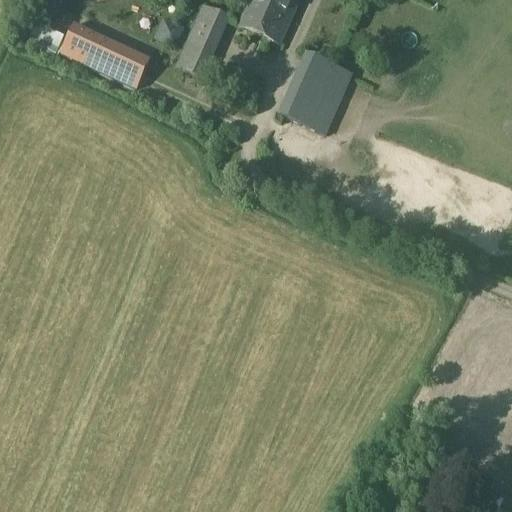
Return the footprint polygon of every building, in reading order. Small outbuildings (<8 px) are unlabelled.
[(279,46),(300,0),(250,0),(239,29),(279,46)] [(202,79),(227,22),(203,11),(177,69),(202,79)] [(104,42),(74,28),(60,57),(91,71),(104,42)] [(326,138),(354,75),(309,55),(282,116),(326,138)] [(465,511),(498,511),(502,499),(465,486),(459,510),(465,511)]
